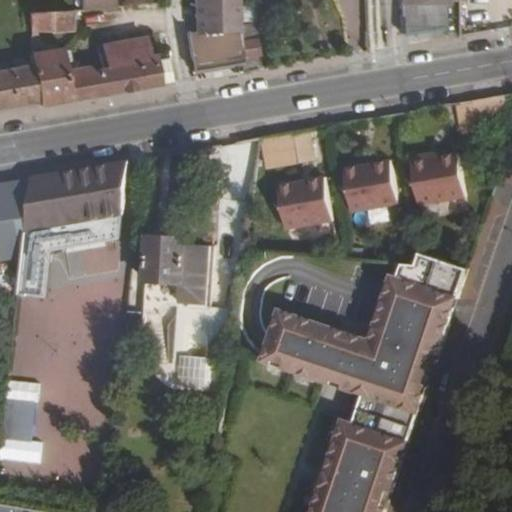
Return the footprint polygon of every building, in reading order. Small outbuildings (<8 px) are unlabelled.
[(81,0),(81,9),(118,10),(118,0),(81,0)] [(243,22),(242,0),(197,0),(198,30),(190,31),(195,61),(222,57),(223,60),(244,58),(244,37),(243,22)] [(399,0),(399,1),(401,1),(402,32),(444,26),(443,1),(448,0),(399,0)] [(33,8),(30,8),(30,27),(50,26),(50,28),(73,26),(72,6),(46,7),(33,8)] [(61,45),(30,48),(32,60),(41,98),(41,103),(158,82),(157,67),(170,66),(168,55),(156,57),(154,38),(148,39),(147,34),(106,40),(108,63),(85,66),(67,69),(61,45)] [(262,37),(244,37),(244,58),(244,62),(244,69),(244,73),(259,70),(259,54),(263,53),(262,37)] [(244,62),(244,58),(223,60),(222,57),(195,61),(196,69),(244,62)] [(32,60),(0,64),(0,104),(41,98),(32,60)] [(505,94),(456,103),(461,134),(511,125),(505,94)] [(310,128),(259,137),(265,167),(315,159),(310,128)] [(421,204),(467,196),(460,153),(438,157),(437,152),(412,156),(421,204)] [(32,176),(23,254),(18,298),(46,301),(51,254),(121,242),(130,159),(32,176)] [(353,211),(400,203),(392,160),(346,168),(353,211)] [(0,258),(23,254),(32,176),(0,181),(0,258)] [(288,228),(334,219),(327,177),(280,185),(288,228)] [(181,300),(201,302),(207,245),(187,243),(187,240),(148,236),(143,281),(183,285),(181,300)] [(438,360),(470,266),(423,250),(418,262),(398,260),(373,335),(282,305),(265,356),(366,390),(357,418),(346,414),(313,511),(386,511),(389,504),(385,502),(390,487),(395,488),(431,381),(426,379),(433,358),(438,360)] [(35,442),(37,401),(13,400),(11,440),(35,442)]
